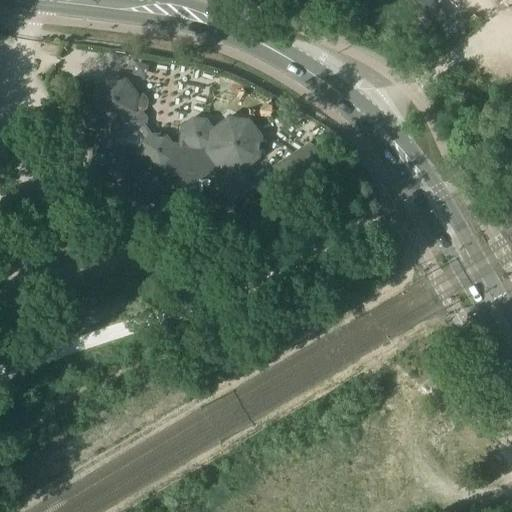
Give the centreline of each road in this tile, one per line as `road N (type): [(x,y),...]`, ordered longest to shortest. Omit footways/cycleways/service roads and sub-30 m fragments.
road 1 (primary): [(255,40),(372,119),(428,192),(511,338)]
road 2 (primary): [(255,40),(163,13),(44,0)]
